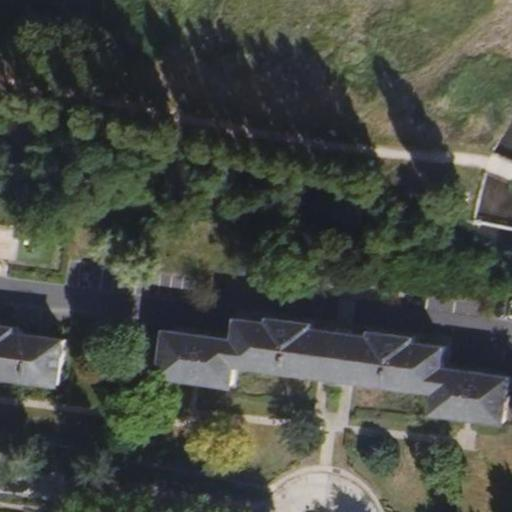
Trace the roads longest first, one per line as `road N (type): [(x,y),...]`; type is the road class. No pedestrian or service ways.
road 1 (track): [(0,77),(247,131),(489,162)]
road 2 (tertiary): [(172,511),(0,483)]
